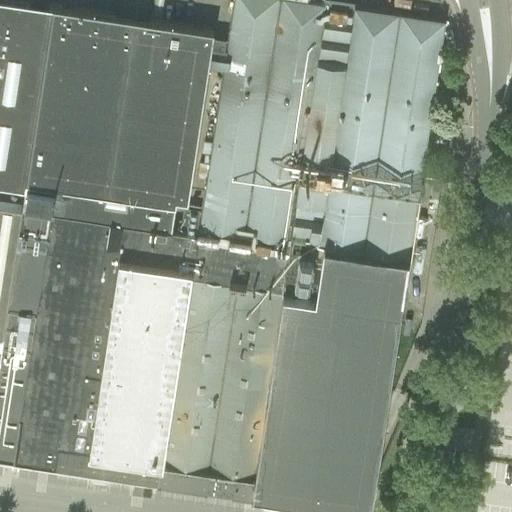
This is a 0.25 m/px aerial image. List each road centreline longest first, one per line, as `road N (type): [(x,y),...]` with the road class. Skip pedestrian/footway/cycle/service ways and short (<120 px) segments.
road 1 (unclassified): [(429,511),(485,136)]
road 2 (unclassified): [(466,0),(487,123)]
road 3 (unclassified): [(487,123),(498,65),(495,0)]
